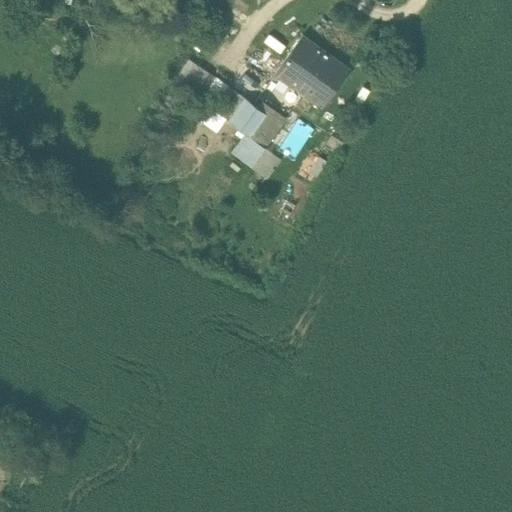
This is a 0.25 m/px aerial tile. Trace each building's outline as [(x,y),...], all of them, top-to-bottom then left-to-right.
[(302,35),(274,74),(321,108),(349,69),(302,35)] [(214,77),(206,88),(220,98),(228,87),(214,77)] [(220,98),(212,110),(228,121),(245,98),(228,87),(220,98)] [(262,101),(257,108),(245,98),(228,121),(247,135),(264,148),(286,118),(262,101)] [(247,135),(233,154),(251,166),(264,148),(247,135)] [(343,142),(332,136),(325,147),(336,153),(343,142)]
